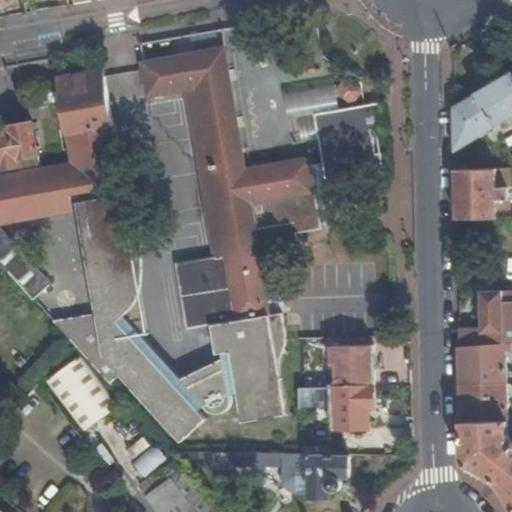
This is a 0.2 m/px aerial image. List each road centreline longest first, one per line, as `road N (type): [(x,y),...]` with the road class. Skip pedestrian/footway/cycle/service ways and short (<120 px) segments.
road 1 (residential): [(437,498),(428,27)]
road 2 (residential): [(236,0),(0,40)]
